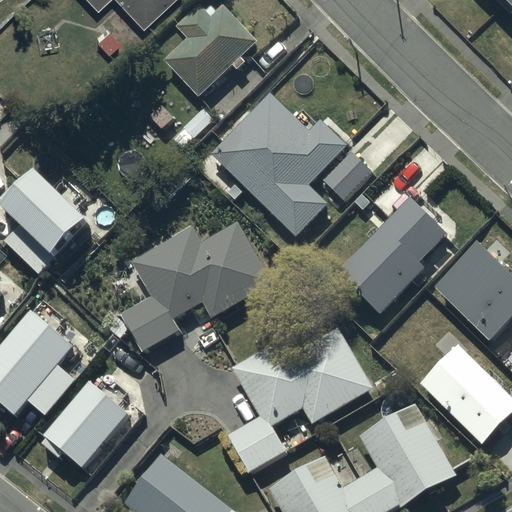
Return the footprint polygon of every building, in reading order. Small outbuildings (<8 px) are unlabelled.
[(175,0),(84,0),(96,13),(109,0),(113,0),(142,31),(175,0)] [(511,0),(501,0),(511,11),(511,0)] [(260,50),(225,15),(220,20),(215,16),(210,22),(203,14),(179,37),(190,48),(168,69),(203,105),(235,74),(240,79),(249,70),(244,65),(260,50)] [(314,138),(274,100),(215,161),(302,244),(333,212),(312,192),(351,152),(325,126),(314,138)] [(376,178),(356,159),(328,188),(348,207),(376,178)] [(94,233),(43,183),(9,218),(60,267),(94,233)] [(186,226),(173,205),(137,226),(150,248),(186,226)] [(451,241),(415,206),(342,280),(384,321),(429,275),(423,269),(451,241)] [(204,254),(193,237),(136,272),(156,305),(126,323),(149,361),(183,340),(176,328),(204,311),(215,328),(275,292),(239,232),(204,254)] [(57,268),(23,235),(9,249),(44,282),(57,268)] [(511,331),(511,282),(483,253),(439,296),(493,350),(511,331)] [(104,327),(118,313),(78,272),(63,286),(104,327)] [(79,353),(36,317),(0,360),(0,406),(22,424),(34,410),(51,423),(81,387),(62,372),(79,353)] [(426,339),(406,320),(379,350),(399,368),(426,339)] [(298,360),(291,347),(236,378),(263,426),(230,444),(251,483),(290,461),(276,437),(308,419),(316,433),(376,399),(341,336),(298,360)] [(511,428),(511,400),(464,353),(425,392),(487,453),(511,428)] [(133,421),(95,390),(51,445),(89,475),(133,421)] [(330,465),(273,497),(281,511),(417,511),(462,487),(420,412),(362,445),(380,478),(347,496),(330,465)] [(227,511),(167,466),(128,511),(127,511),(227,511)]
